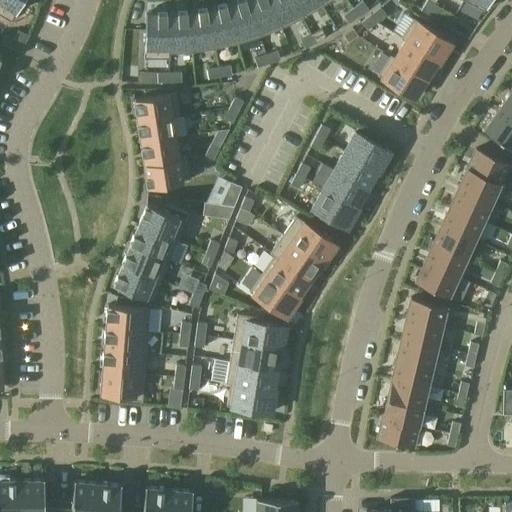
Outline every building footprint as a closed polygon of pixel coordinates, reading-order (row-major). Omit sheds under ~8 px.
[(0,0),(0,14),(11,21),(22,0),(0,0)] [(260,36),(247,0),(237,0),(227,3),(238,43),(260,36)] [(247,0),(260,36),(281,28),(269,0),(247,0)] [(269,0),(281,28),(302,17),(293,0),(269,0)] [(323,6),(318,0),(293,0),(302,17),(323,6)] [(353,7),(359,15),(369,8),(363,0),(353,7)] [(428,13),(434,3),(429,0),(424,0),(420,8),(428,13)] [(464,0),(484,10),(488,0),(464,0)] [(238,43),(227,3),(207,8),(215,48),(238,43)] [(434,3),(428,13),(436,18),(442,8),(434,3)] [(380,6),(371,14),(377,21),(386,14),(380,6)] [(349,22),(359,15),(353,7),(344,14),(349,22)] [(215,48),(207,8),(187,11),(192,52),(215,48)] [(192,52),(187,11),(167,12),(169,58),(170,58),(170,53),(192,52)] [(169,58),(167,12),(146,12),(144,58),(169,58)] [(450,27),(456,17),(448,12),(442,22),(450,27)] [(367,29),(377,21),(371,14),(361,21),(367,29)] [(401,37),(439,61),(451,42),(413,18),(401,37)] [(348,42),(358,35),(353,27),(343,34),(348,42)] [(322,28),(312,34),(316,42),(327,37),(322,28)] [(316,42),(312,34),(301,39),(305,48),(316,42)] [(439,61),(401,37),(401,38),(405,40),(394,57),(390,54),(390,55),(426,78),(431,70),(433,71),(435,68),(439,61)] [(20,52),(25,43),(14,38),(10,47),(20,52)] [(280,59),(277,50),(266,54),(269,63),(280,59)] [(254,58),(258,67),(269,63),(266,54),(254,58)] [(426,78),(390,55),(378,74),(414,97),(415,95),(417,96),(423,87),(421,86),(426,78)] [(232,74),(230,64),(218,66),(220,76),(232,74)] [(218,66),(206,69),(208,78),(220,76),(218,66)] [(169,72),(169,81),(181,81),(181,71),(169,72)] [(157,72),(157,82),(169,81),(169,72),(157,72)] [(511,91),(510,90),(497,108),(511,119),(511,91)] [(134,99),(138,121),(179,114),(176,92),(134,99)] [(238,111),(243,100),(235,96),(229,106),(238,111)] [(229,106),(224,117),(232,122),(238,111),(229,106)] [(483,128),(511,148),(511,119),(497,108),(483,128)] [(138,121),(141,142),(175,137),(172,116),(179,115),(179,114),(138,121)] [(316,134),(324,139),(330,128),(321,124),(316,134)] [(355,130),(344,150),(379,170),(390,150),(355,130)] [(324,139),(316,134),(310,145),(319,149),(324,139)] [(175,137),(141,142),(145,163),(186,157),(186,156),(179,157),(175,137)] [(210,143),(205,154),(213,158),(219,148),(210,143)] [(467,168),(499,182),(508,163),(476,148),(467,168)] [(334,169),(366,187),(371,179),(373,180),(379,170),(344,150),(334,169)] [(186,157),(145,163),(148,186),(189,179),(186,157)] [(304,177),(310,166),(301,162),(296,173),(304,177)] [(491,201),(499,182),(467,168),(458,186),(491,201)] [(334,169),(323,188),(358,207),(364,197),(362,195),(366,187),(334,169)] [(296,173),(290,183),(299,188),(304,177),(296,173)] [(231,182),(220,204),(234,206),(242,186),(231,182)] [(491,201),(458,186),(450,205),(482,220),(491,201)] [(347,227),(358,207),(323,188),(312,207),(347,227)] [(244,196),(240,207),(249,210),(253,199),(244,196)] [(147,202),(138,223),(177,239),(188,212),(165,203),(163,209),(147,202)] [(220,204),(219,213),(222,217),(229,218),(234,206),(220,204)] [(441,223),(474,238),(482,220),(450,205),(441,223)] [(254,215),(249,211),(240,207),(235,219),(247,224),(254,215)] [(283,234),(324,262),(336,244),(296,215),(283,234)] [(138,223),(130,243),(169,259),(177,239),(138,223)] [(433,242),(465,257),(474,238),(441,223),(433,242)] [(324,262),(283,234),(270,251),(309,278),(315,271),(317,272),(324,262)] [(228,237),(224,248),(233,251),(237,240),(228,237)] [(210,239),(206,250),(215,254),(219,243),(210,239)] [(457,275),(465,257),(433,242),(424,260),(457,275)] [(169,259),(130,243),(129,245),(122,263),(161,279),(169,259)] [(202,261),(210,265),(215,254),(206,250),(202,261)] [(309,278),(270,251),(270,252),(274,255),(262,272),(299,297),(306,288),(304,286),(309,278)] [(415,280),(448,295),(457,275),(424,260),(415,280)] [(500,260),(495,270),(503,274),(508,263),(500,260)] [(122,263),(114,284),(153,300),(161,279),(122,263)] [(497,285),(503,274),(495,270),(490,282),(497,285)] [(223,294),(228,282),(215,272),(208,288),(223,294)] [(299,297),(262,272),(249,290),(286,316),(299,297)] [(202,295),(206,284),(197,281),(193,292),(202,295)] [(496,293),(488,290),(483,301),(491,304),(496,293)] [(193,292),(188,303),(197,307),(202,295),(193,292)] [(441,325),(445,304),(411,296),(406,317),(441,325)] [(106,327),(148,330),(150,307),(107,304),(106,327)] [(233,339),(282,347),(286,325),(257,320),(258,316),(237,313),(233,339)] [(441,325),(406,317),(401,337),(436,345),(441,325)] [(181,321),(180,333),(189,334),(191,322),(181,321)] [(195,333),(205,334),(206,323),(197,321),(195,333)] [(484,323),(476,321),(474,333),(482,335),(484,323)] [(106,327),(104,349),(146,352),(148,330),(106,327)] [(180,333),(178,345),(188,346),(189,334),(180,333)] [(195,333),(194,345),(203,346),(205,334),(195,333)] [(436,345),(401,337),(396,357),(431,365),(436,345)] [(229,360),(276,368),(277,359),(280,359),(282,347),(233,339),(229,360)] [(467,354),(475,356),(478,343),(470,341),(467,354)] [(102,370),(144,374),(146,352),(104,349),(102,370)] [(473,367),(475,356),(467,354),(465,365),(473,367)] [(396,357),(392,377),(426,385),(431,365),(396,357)] [(274,377),(276,368),(229,360),(226,382),(275,390),(277,378),(274,377)] [(176,364),(174,376),(184,377),(185,365),(176,364)] [(192,364),(190,376),(200,377),(201,365),(192,364)] [(144,374),(102,370),(100,393),(118,394),(117,398),(142,400),(144,374)] [(174,376),(173,388),(182,389),(184,377),(174,376)] [(198,389),(200,377),(190,376),(189,388),(198,389)] [(422,405),(426,385),(392,377),(387,396),(422,405)] [(458,392),(466,394),(469,383),(461,381),(458,392)] [(226,382),(225,383),(230,383),(227,405),(271,412),(275,390),(226,382)] [(511,388),(503,388),(502,413),(511,413),(511,388)] [(463,406),(466,394),(458,392),(455,404),(463,406)] [(387,396),(382,416),(417,425),(422,405),(387,396)] [(382,416),(377,438),(412,446),(417,425),(382,416)] [(452,420),(449,432),(457,434),(460,422),(452,420)] [(457,434),(449,432),(446,444),(455,446),(457,434)] [(0,511),(20,511),(20,479),(16,479),(16,478),(10,478),(10,479),(0,479),(0,511)] [(57,511),(58,509),(44,508),(44,479),(20,479),(20,511),(57,511)] [(58,509),(57,511),(94,511),(97,482),(74,480),(71,509),(58,509)] [(209,480),(208,490),(216,490),(219,487),(220,481),(209,480)] [(118,511),(121,484),(108,483),(108,482),(102,481),(102,482),(97,482),(94,511),(118,511)] [(143,511),(166,511),(169,488),(164,487),(159,486),(158,487),(145,486),(143,511)] [(169,488),(166,511),(190,511),(193,490),(169,488)] [(256,511),(296,511),(297,510),(296,510),(297,498),(257,497),(256,511)] [(366,510),(366,511),(417,511),(417,509),(415,509),(415,497),(390,497),(390,510),(366,510)] [(511,511),(511,501),(500,502),(499,511),(511,511)]
